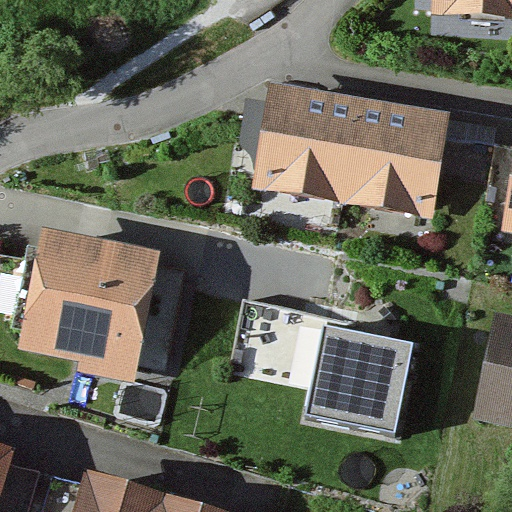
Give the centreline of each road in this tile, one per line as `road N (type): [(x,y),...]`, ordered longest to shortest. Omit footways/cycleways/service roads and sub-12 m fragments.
road 1 (residential): [(0,153),(183,103),(267,53)]
road 2 (residential): [(267,53),(511,102)]
